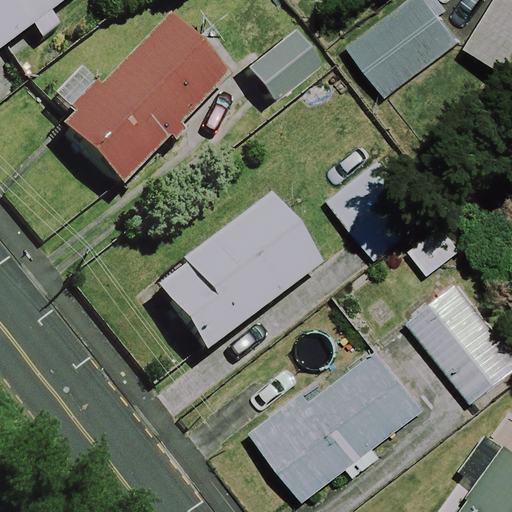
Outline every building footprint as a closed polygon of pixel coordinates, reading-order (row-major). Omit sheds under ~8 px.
[(74,0),(0,0),(0,58),(23,40),(37,56),(57,40),(44,25),(74,0)] [(511,0),(500,0),(470,52),(511,76),(511,0)] [(460,60),(428,7),(340,60),(372,114),(460,60)] [(237,94),(163,26),(91,104),(83,97),(46,137),(115,200),(160,151),(167,158),(181,143),(175,137),(202,108),(214,119),(237,94)] [(314,70),(283,35),(235,77),(266,113),(314,70)] [(429,217),(382,162),(331,204),(378,260),(429,217)] [(318,270),(266,203),(151,295),(201,361),(318,270)] [(511,366),(511,357),(454,287),(398,334),(460,409),(511,366)] [(305,505),(346,475),(355,488),(388,464),(378,451),(425,415),(376,349),(255,439),(305,505)] [(511,511),(511,456),(504,451),(463,511),(511,511)]
